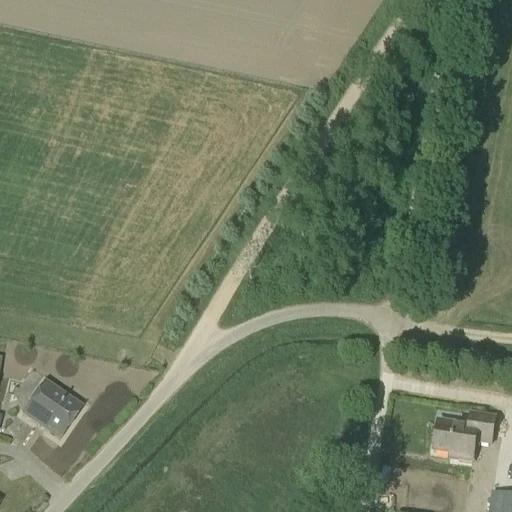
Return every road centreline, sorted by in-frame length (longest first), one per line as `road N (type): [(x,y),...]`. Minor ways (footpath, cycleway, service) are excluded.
road 1 (track): [(511,331),(394,313),(436,0)]
road 2 (unclassified): [(46,511),(201,345),(245,320),(305,309),(394,313)]
road 3 (track): [(201,345),(256,237),(409,0)]
road 4 (unclassified): [(358,511),(394,313)]
